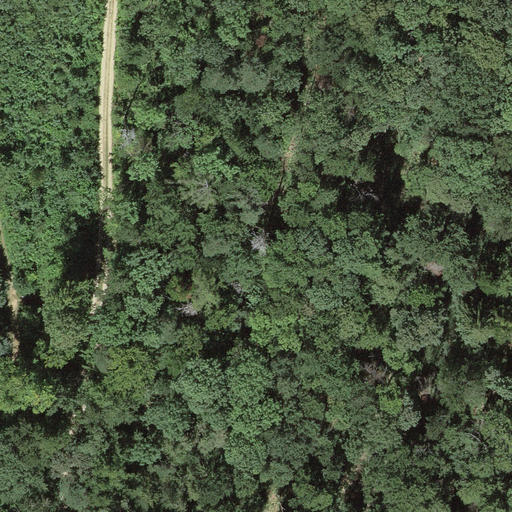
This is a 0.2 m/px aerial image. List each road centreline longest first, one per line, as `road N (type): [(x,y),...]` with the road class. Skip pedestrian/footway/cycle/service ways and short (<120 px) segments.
road 1 (track): [(59,511),(93,334),(113,0)]
road 2 (track): [(0,410),(0,244)]
